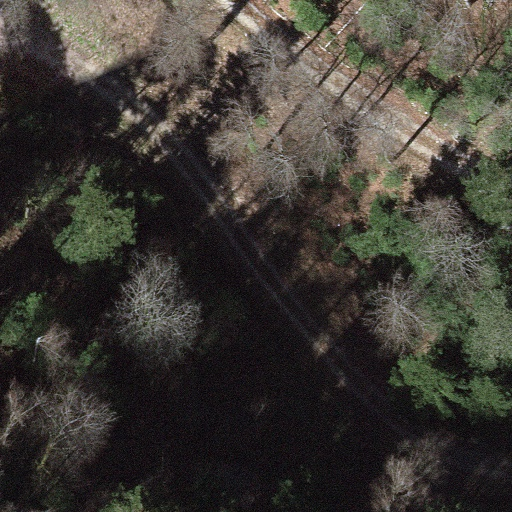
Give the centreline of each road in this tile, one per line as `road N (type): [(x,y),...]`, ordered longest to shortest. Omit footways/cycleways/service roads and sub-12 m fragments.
road 1 (track): [(511,469),(422,441),(359,403),(135,113),(24,32),(0,4)]
road 2 (track): [(511,177),(468,165),(397,127),(281,46),(238,0)]
